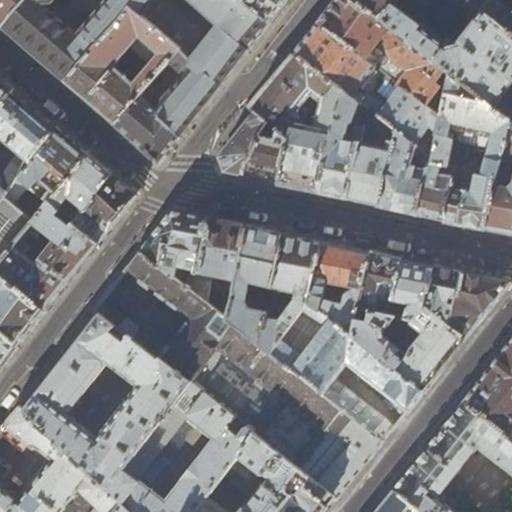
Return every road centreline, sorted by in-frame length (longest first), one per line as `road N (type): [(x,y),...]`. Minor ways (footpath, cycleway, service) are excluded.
road 1 (residential): [(168,186),(511,258)]
road 2 (residential): [(0,404),(168,186)]
road 3 (residential): [(350,511),(511,307)]
road 4 (residential): [(312,0),(168,186)]
road 5 (residential): [(0,51),(146,177),(168,186)]
